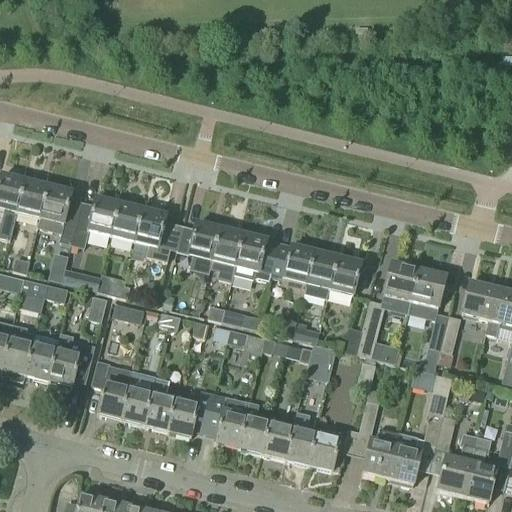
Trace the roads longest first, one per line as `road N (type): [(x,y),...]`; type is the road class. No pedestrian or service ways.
road 1 (residential): [(511,239),(0,112)]
road 2 (residential): [(305,511),(40,447)]
